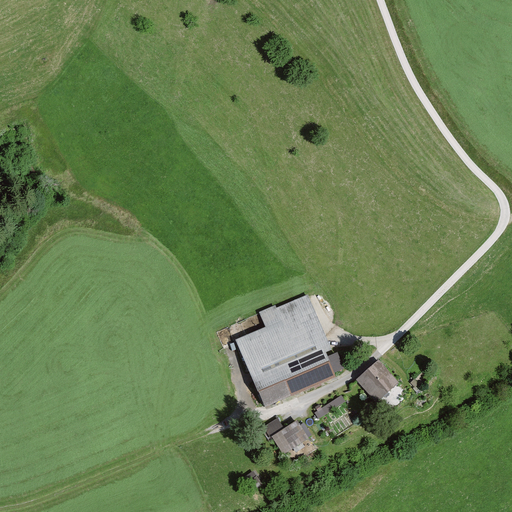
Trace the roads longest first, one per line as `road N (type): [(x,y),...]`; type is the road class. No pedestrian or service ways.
road 1 (unclassified): [(381,0),(414,87),(474,172),(499,193),(505,223),(354,372),(257,413)]
road 2 (track): [(257,413),(56,498),(0,511)]
